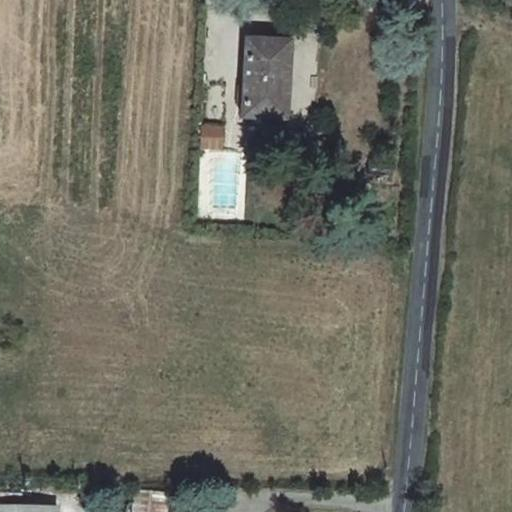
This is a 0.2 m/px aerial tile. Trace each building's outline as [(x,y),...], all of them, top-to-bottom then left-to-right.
[(227,4),(215,0),(194,0),(193,22),(225,25),(227,4)] [(225,25),(193,22),(193,28),(225,30),(225,25)] [(268,188),(274,116),(233,111),(228,185),(268,188)] [(205,197),(183,195),(182,217),(203,219),(205,197)] [(0,502),(0,511),(58,511),(58,503),(0,502)]
